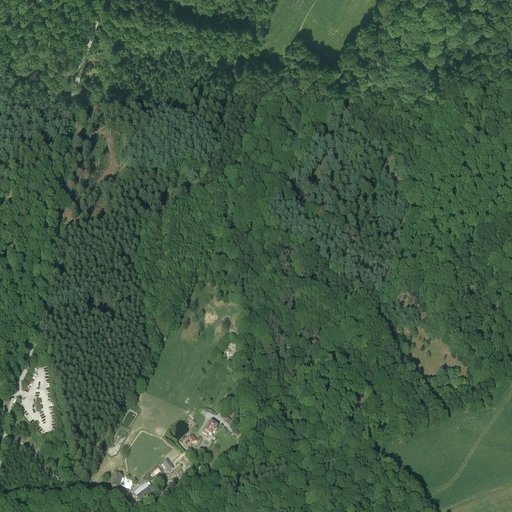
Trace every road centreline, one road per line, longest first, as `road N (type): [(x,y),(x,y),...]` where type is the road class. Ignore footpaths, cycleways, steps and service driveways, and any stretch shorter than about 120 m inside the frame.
road 1 (unclassified): [(0,461),(40,325),(70,108),(103,0)]
road 2 (track): [(298,357),(295,322),(340,273),(350,231),(371,204),(511,150)]
road 3 (track): [(327,435),(474,401),(511,363)]
